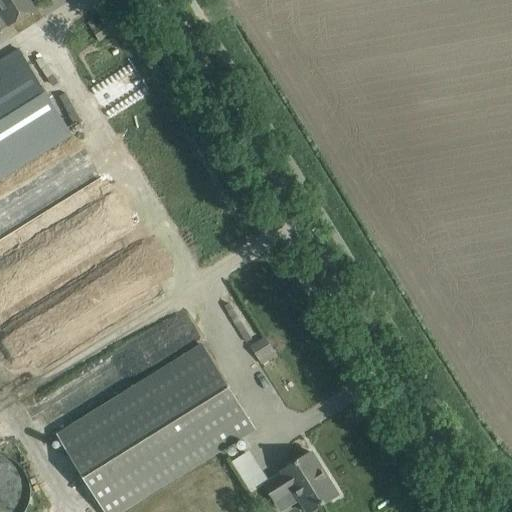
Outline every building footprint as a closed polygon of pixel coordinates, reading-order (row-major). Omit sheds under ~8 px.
[(0,0),(0,30),(37,8),(31,0),(0,0)] [(0,178),(55,145),(72,134),(19,49),(0,61),(0,178)] [(187,356),(58,436),(105,511),(116,511),(216,450),(238,437),(255,426),(204,345),(187,356)] [(265,484),(273,497),(292,486),(308,511),(310,511),(338,495),(311,452),(282,470),(283,472),(265,484)] [(21,467),(19,464),(16,462),(13,460),(10,458),(7,457),(4,455),(1,454),(0,453),(0,511),(25,511),(27,510),(28,506),(29,503),(30,500),(30,496),(30,493),(30,489),(30,486),(29,482),(28,479),(27,476),(25,473),(23,470),(21,467)] [(263,470),(245,482),(251,493),(264,485),(263,483),(268,479),(263,470)]
